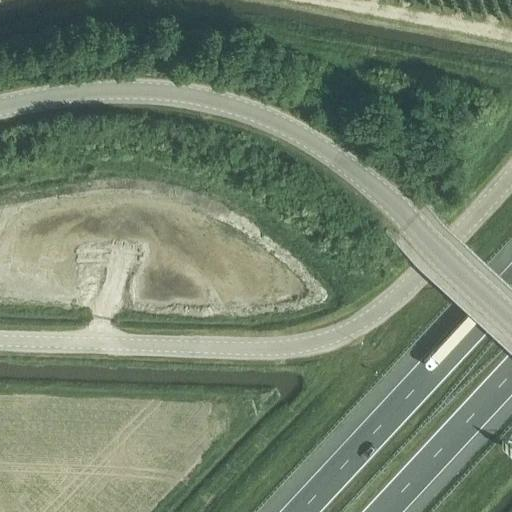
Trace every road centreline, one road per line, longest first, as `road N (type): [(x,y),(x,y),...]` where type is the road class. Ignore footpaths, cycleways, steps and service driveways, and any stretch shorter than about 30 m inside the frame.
road 1 (unclassified): [(0,342),(206,350),(330,339),(374,321),(431,271),(511,177)]
road 2 (tertiary): [(0,113),(80,95),(182,95),(276,125),(416,222)]
road 3 (motorway): [(511,287),(302,511)]
road 4 (motorway): [(385,511),(511,376)]
road 5 (tertiary): [(511,311),(416,222)]
